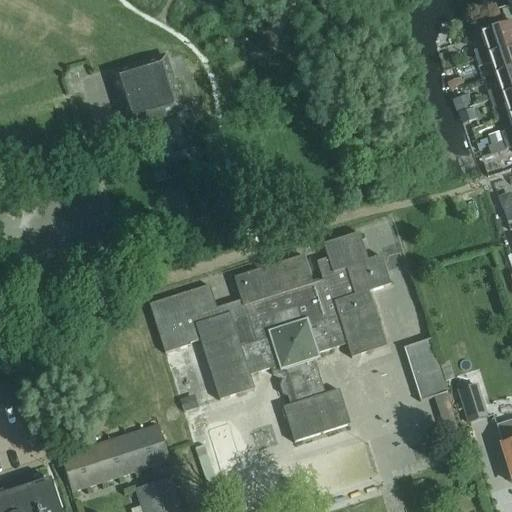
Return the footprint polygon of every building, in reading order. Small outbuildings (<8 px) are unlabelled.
[(476,60),(511,47),(511,24),(508,26),(505,17),(493,21),(496,30),(481,35),(485,48),(473,52),(476,60)] [(511,70),(511,47),(476,60),(479,68),(491,64),(495,76),(511,70)] [(165,57),(110,74),(127,129),(182,112),(165,57)] [(511,93),(511,70),(495,76),(499,89),(487,93),(490,101),(511,93)] [(511,116),(511,93),(490,101),(492,109),(505,105),(509,117),(511,116)] [(511,116),(509,117),(511,126),(511,129),(501,134),(504,142),(511,138),(511,116)] [(511,138),(504,142),(486,148),(489,155),(511,147),(511,138)] [(190,172),(187,161),(164,168),(164,170),(167,179),(190,172)] [(351,359),(386,348),(368,293),(390,286),(381,257),(367,262),(358,234),(323,246),(327,259),(316,263),(322,282),(318,283),(318,282),(312,284),(303,257),(234,279),(241,303),(217,310),(209,287),(149,306),(165,355),(200,344),(219,402),(253,390),(249,377),(270,370),(272,376),(281,382),(279,387),(282,396),(287,398),(290,407),(282,409),(294,444),(350,426),(338,391),(325,395),(314,362),(320,361),(318,355),(346,346),(351,359)] [(407,354),(418,405),(439,401),(428,349),(407,354)] [(0,397),(24,392),(22,380),(0,384),(0,397)] [(476,386),(459,392),(457,392),(467,424),(485,418),(476,386)] [(180,401),(184,413),(195,410),(191,398),(180,401)] [(511,420),(495,426),(511,480),(511,420)] [(141,432),(153,468),(170,462),(159,427),(141,432)] [(125,437),(137,473),(153,468),(141,432),(125,437)] [(109,442),(121,478),(137,473),(125,437),(109,442)] [(93,448),(104,483),(121,478),(109,442),(93,448)] [(76,453),(88,488),(104,483),(93,448),(76,453)] [(72,493),(88,488),(76,453),(61,458),(72,493)] [(141,507),(177,495),(171,479),(135,490),(141,507)] [(0,511),(60,511),(51,481),(0,497),(0,511)] [(181,511),(177,495),(141,507),(142,511),(181,511)]
